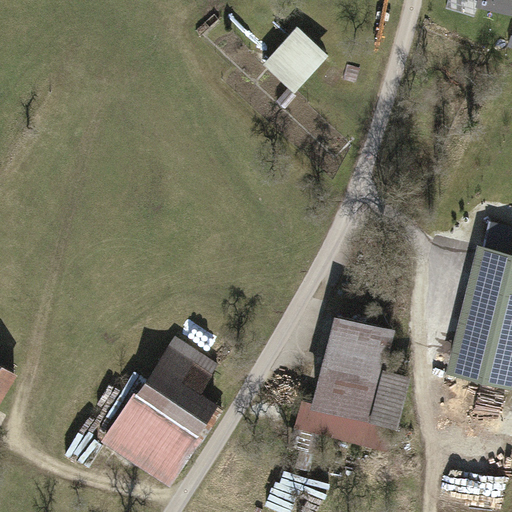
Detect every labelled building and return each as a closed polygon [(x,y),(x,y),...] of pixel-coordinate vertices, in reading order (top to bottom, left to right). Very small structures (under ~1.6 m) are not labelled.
[(338,48),(307,19),(273,56),(304,85),(338,48)] [(488,238),(511,244),(511,242),(511,223),(492,219),(488,238)] [(511,249),(483,243),(454,369),(511,382),(511,249)] [(323,404),(307,399),(300,427),(391,450),(398,422),(406,424),(419,373),(392,366),(402,328),(346,314),(323,404)] [(226,360),(180,331),(109,440),(172,481),(222,404),(205,393),(226,360)] [(0,416),(27,373),(0,355),(0,416)]
